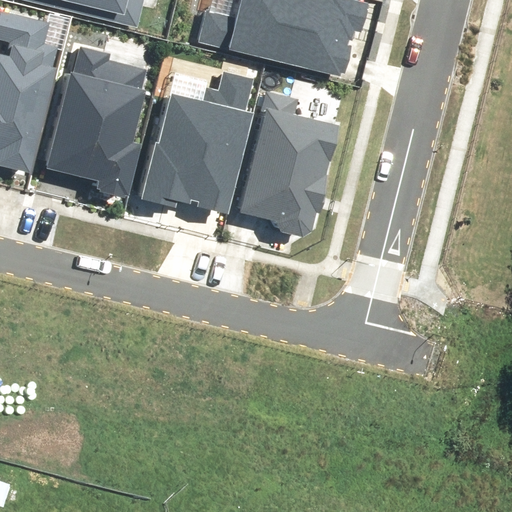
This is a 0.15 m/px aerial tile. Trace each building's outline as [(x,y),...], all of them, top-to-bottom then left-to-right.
[(0,165),(31,173),(56,68),(52,67),(57,47),(44,44),(49,23),(0,10),(0,38),(10,41),(6,56),(0,54),(0,165)] [(99,192),(125,198),(125,195),(129,196),(142,144),(133,142),(146,90),(142,89),(147,70),(109,60),(111,54),(80,47),(74,72),(72,72),(48,169),(98,181),(97,188),(100,189),(99,192)] [(198,207),(229,214),(254,113),(246,111),(254,79),(223,71),(218,90),(208,88),(204,101),(172,94),(160,143),(156,142),(142,198),(176,207),(178,201),(190,204),(191,200),(199,202),(198,207)] [(276,221),(282,233),(302,237),(311,232),(317,211),(320,213),(328,175),(326,175),(329,161),(331,161),(339,125),(294,114),(298,99),(266,92),(261,112),(266,113),(240,213),(276,221)] [(0,479),(0,505),(3,506),(10,482),(0,479)]
